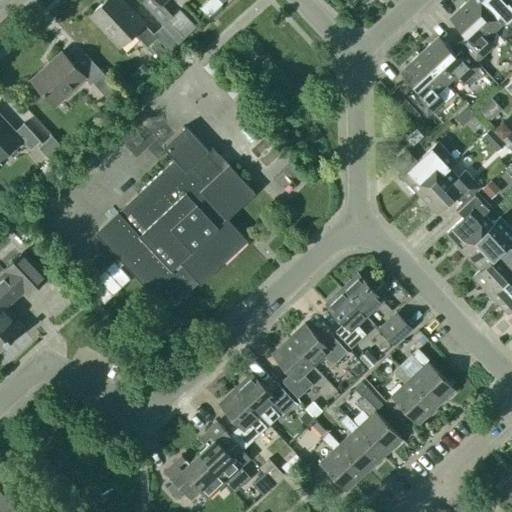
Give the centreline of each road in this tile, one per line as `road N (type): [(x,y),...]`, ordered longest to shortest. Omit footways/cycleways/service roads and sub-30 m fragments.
road 1 (residential): [(0,399),(39,362),(146,414),(358,220)]
road 2 (residential): [(511,386),(358,220)]
road 3 (residential): [(358,220),(352,57)]
